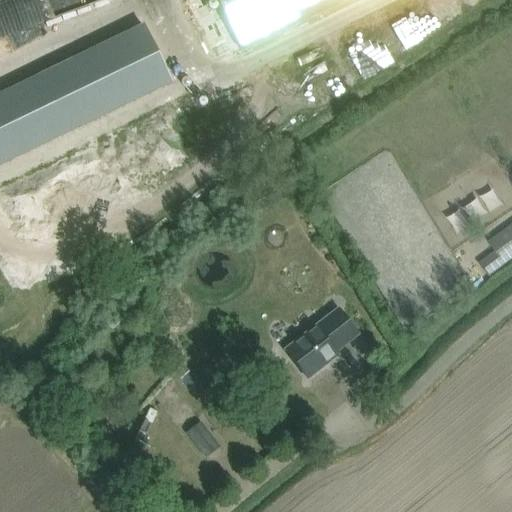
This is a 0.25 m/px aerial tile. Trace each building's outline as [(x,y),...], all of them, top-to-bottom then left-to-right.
[(216,0),(240,49),(240,50),(343,0),(216,0)] [(142,26),(0,94),(0,165),(170,83),(142,26)] [(257,211),(280,202),(274,187),(251,196),(257,211)] [(496,251),(506,264),(511,259),(511,225),(489,242),(493,246),(496,251)] [(506,264),(496,251),(480,263),(490,276),(506,264)] [(338,310),(285,350),(307,379),(337,355),(335,352),(357,335),(338,310)] [(218,447),(200,424),(187,433),(206,457),(218,447)]
